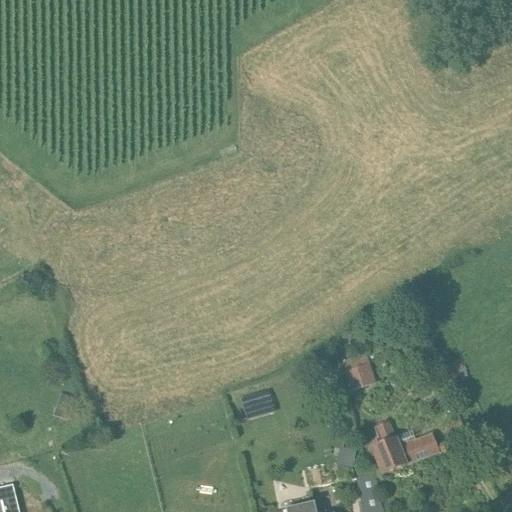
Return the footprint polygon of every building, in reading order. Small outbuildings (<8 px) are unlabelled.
[(350,390),(374,382),(365,354),(342,361),(350,390)] [(439,368),(452,395),(466,388),(458,372),(465,368),(458,358),(439,368)] [(248,420),(277,411),(271,395),(243,404),(248,420)] [(460,421),(444,428),(454,450),(471,443),(460,421)] [(382,477),(405,469),(453,451),(450,442),(438,446),(434,435),(397,448),(394,441),(395,440),(391,428),(377,434),(381,446),(371,449),(382,477)] [(354,468),(356,451),(342,450),(340,466),(354,468)] [(366,511),(382,511),(372,475),(360,478),(366,511)]
